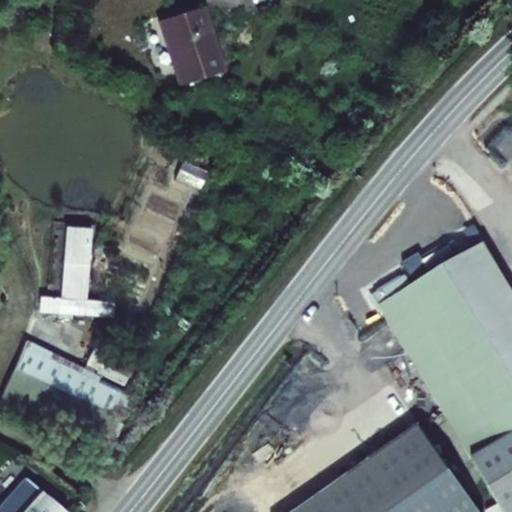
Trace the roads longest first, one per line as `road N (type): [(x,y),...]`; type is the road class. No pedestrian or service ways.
road 1 (tertiary): [(511,51),(352,228),(131,511)]
road 2 (unknown): [(326,262),(366,418),(350,449),(287,500)]
